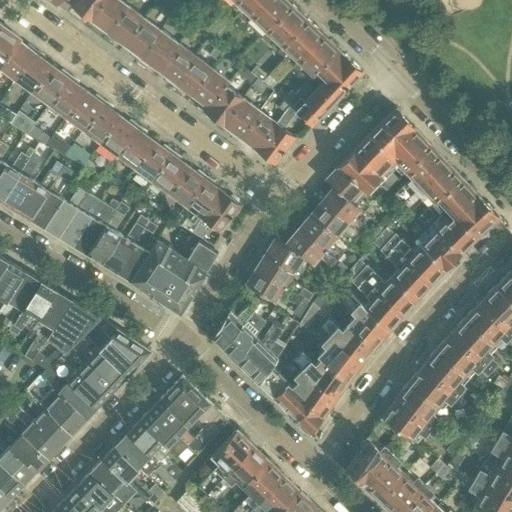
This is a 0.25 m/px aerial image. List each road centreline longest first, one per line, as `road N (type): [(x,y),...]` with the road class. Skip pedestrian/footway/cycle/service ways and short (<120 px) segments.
road 1 (residential): [(272,204),(16,0)]
road 2 (residential): [(311,464),(433,311),(511,233)]
road 3 (residential): [(180,341),(24,511)]
road 4 (residential): [(0,228),(180,341)]
road 5 (residential): [(272,204),(396,72)]
road 6 (residential): [(180,341),(311,464)]
road 7 (residential): [(511,203),(396,72)]
road 8 (residential): [(180,341),(272,204)]
